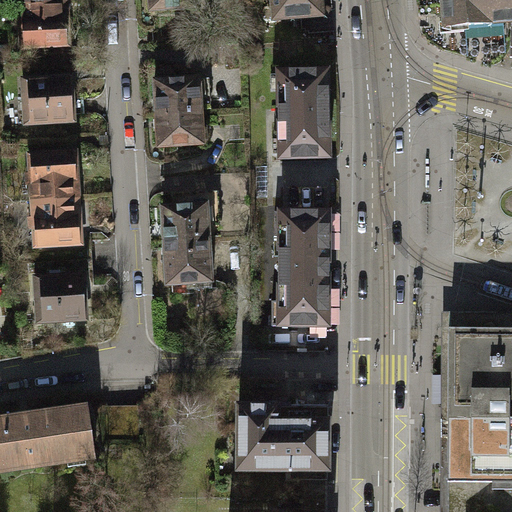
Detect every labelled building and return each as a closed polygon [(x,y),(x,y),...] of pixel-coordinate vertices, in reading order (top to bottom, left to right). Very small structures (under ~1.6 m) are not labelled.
[(65,44),(63,0),(20,2),(22,46),(65,44)] [(193,6),(192,0),(148,0),(149,10),(193,6)] [(270,0),(272,20),(320,16),(318,0),(270,0)] [(511,0),(441,0),(445,28),(482,24),(511,21),(511,0)] [(323,74),(278,75),(280,158),(326,157),(323,74)] [(68,79),(22,81),(24,121),(70,119),(70,115),(82,114),(82,106),(81,99),(69,100),(68,79)] [(154,81),(155,115),(199,113),(198,79),(154,81)] [(201,146),(199,113),(155,115),(157,148),(201,146)] [(32,156),(33,200),(75,199),(73,154),(32,156)] [(174,193),(174,207),(206,205),(208,237),(220,238),(217,191),(174,193)] [(76,230),(75,199),(33,200),(35,243),(76,242),(76,230)] [(161,208),(163,239),(208,237),(206,205),(174,207),(161,208)] [(327,213),(323,213),(304,212),(286,212),(275,212),(274,236),(280,236),(278,304),(273,304),(272,324),(325,326),(327,213)] [(211,286),(208,237),(163,239),(165,284),(171,284),(172,295),(188,294),(188,287),(211,286)] [(49,279),(34,280),(35,319),(82,318),(81,289),(81,277),(58,277),(58,271),(49,272),(49,279)] [(435,511),(443,511),(444,419),(444,329),(511,329),(511,314),(437,312),(435,511)] [(444,419),(511,419),(511,329),(444,329),(444,419)] [(138,406),(106,407),(106,439),(139,439),(138,406)] [(327,406),(239,406),(238,469),(287,469),(287,481),(302,482),(302,508),(327,508),(327,406)] [(25,416),(0,419),(0,470),(94,457),(86,407),(25,416)] [(511,511),(511,419),(444,419),(443,511),(511,511)]
